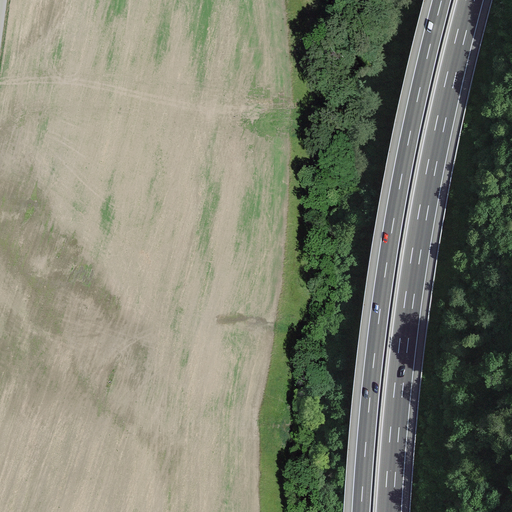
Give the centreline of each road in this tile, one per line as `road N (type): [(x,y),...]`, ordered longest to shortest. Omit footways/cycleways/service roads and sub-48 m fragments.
road 1 (motorway): [(390,511),(414,264),(470,0)]
road 2 (motorway): [(441,0),(386,260),(361,511)]
